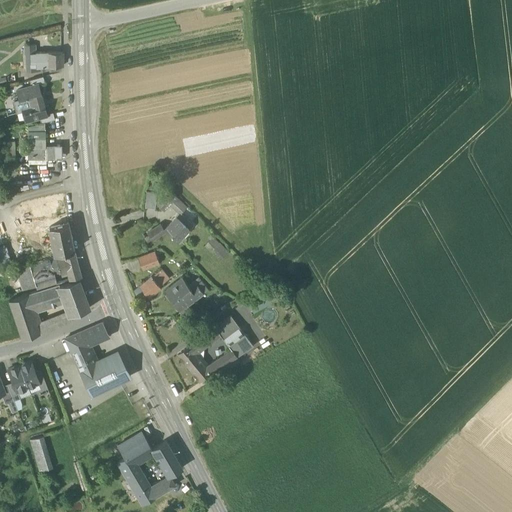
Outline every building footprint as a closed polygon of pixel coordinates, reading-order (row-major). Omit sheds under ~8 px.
[(36,45),(25,46),(25,54),(26,54),(36,53),(36,52),(36,45)] [(62,52),(48,52),(48,60),(48,66),(63,65),(62,52)] [(36,53),(26,54),(27,71),(40,70),(40,66),(40,60),(36,60),(36,53)] [(43,76),(29,80),(31,86),(39,84),(39,85),(45,83),(43,76)] [(31,86),(16,90),(19,100),(28,98),(30,100),(31,102),(43,99),(39,85),(39,84),(31,86)] [(43,99),(31,102),(31,106),(30,108),(22,110),(25,120),(39,117),(47,115),(46,114),(43,99)] [(47,115),(39,117),(41,123),(44,122),(54,119),(53,112),(46,114),(47,115)] [(41,123),(28,123),(28,139),(45,138),(44,122),(41,123)] [(45,138),(28,139),(28,148),(33,148),(44,147),(45,147),(45,138)] [(62,158),(62,144),(47,144),(47,158),(62,158)] [(15,147),(5,148),(5,158),(16,158),(15,147)] [(44,158),(44,147),(33,148),(33,158),(44,158)] [(169,189),(155,202),(163,210),(171,202),(176,197),(177,196),(169,189)] [(186,207),(176,197),(171,202),(180,212),(181,213),(186,207)] [(181,213),(180,212),(176,216),(178,218),(189,229),(193,224),(181,213)] [(176,216),(165,228),(166,230),(178,218),(176,216)] [(178,218),(166,230),(177,240),(189,229),(178,218)] [(69,222),(48,227),(51,239),(54,250),(55,254),(74,250),(69,222)] [(158,224),(148,232),(153,239),(163,231),(158,224)] [(212,236),(207,242),(223,256),(228,250),(212,236)] [(155,251),(138,257),(141,266),(152,261),(154,265),(159,262),(155,251)] [(75,253),(50,260),(54,274),(67,270),(69,279),(80,276),(79,268),(75,253)] [(42,260),(15,270),(22,290),(35,285),(36,289),(56,283),(54,274),(50,260),(43,261),(42,260)] [(160,269),(140,285),(147,295),(165,281),(160,275),(163,272),(160,269)] [(78,278),(59,285),(70,312),(71,314),(90,307),(78,278)] [(182,278),(164,291),(179,311),(187,305),(203,293),(196,284),(190,288),(182,278)] [(207,289),(200,280),(196,284),(203,293),(207,289)] [(56,285),(38,291),(44,306),(61,300),(56,285)] [(264,289),(245,298),(251,310),(270,301),(264,289)] [(38,291),(27,295),(32,310),(44,306),(38,291)] [(27,295),(9,300),(22,339),(40,332),(37,325),(32,310),(27,295)] [(195,315),(187,305),(179,311),(183,316),(186,313),(190,319),(195,315)] [(70,312),(37,325),(40,332),(73,320),(71,314),(70,312)] [(247,337),(230,315),(214,327),(230,348),(247,337)] [(102,322),(79,331),(86,345),(88,344),(109,335),(102,322)] [(86,345),(79,331),(66,337),(81,372),(99,363),(97,358),(95,359),(88,344),(86,345)] [(202,336),(178,354),(187,365),(198,356),(195,353),(207,343),(202,336)] [(247,337),(230,348),(231,349),(236,356),(252,345),(247,337)] [(231,349),(206,366),(211,372),(236,356),(231,349)] [(99,363),(81,372),(91,394),(130,376),(118,353),(99,363)] [(206,366),(198,356),(187,365),(199,380),(211,372),(206,366)] [(30,360),(19,364),(28,387),(38,383),(39,383),(36,373),(30,360)] [(19,364),(8,369),(13,382),(17,392),(17,391),(28,387),(19,364)] [(48,388),(41,371),(36,373),(39,383),(38,383),(41,391),(48,388)] [(17,392),(13,382),(7,384),(14,401),(20,398),(17,391),(17,392)] [(7,384),(2,386),(4,392),(1,394),(5,404),(8,403),(10,407),(16,405),(14,401),(7,384)] [(141,430),(117,445),(125,458),(129,455),(149,443),(141,430)] [(42,436),(30,440),(40,471),(51,468),(42,436)] [(173,452),(166,440),(153,448),(154,451),(160,461),(173,452)] [(149,443),(129,455),(134,463),(154,451),(153,448),(152,448),(149,443)] [(173,452),(160,461),(169,476),(170,476),(182,468),(173,452)] [(134,463),(129,455),(125,458),(117,463),(137,496),(149,489),(134,463)] [(149,489),(137,496),(142,504),(175,485),(170,476),(169,476),(162,481),(149,489)]
